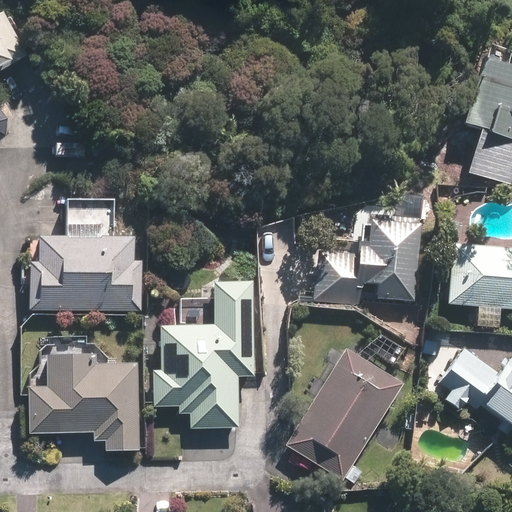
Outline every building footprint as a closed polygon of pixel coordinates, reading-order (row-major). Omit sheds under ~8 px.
[(0,68),(25,56),(2,12),(0,12),(0,68)] [(511,143),(511,139),(511,69),(481,62),(463,127),(478,131),(466,176),(510,187),(511,181),(511,143)] [(92,156),(75,160),(77,171),(94,169),(92,156)] [(32,311),(143,311),(142,263),(138,263),(137,239),(116,239),(116,200),(67,200),(67,239),(41,238),(41,263),(32,263),(32,311)] [(416,301),(422,224),(373,220),(371,246),(362,245),(361,256),(320,252),(316,303),(362,307),(364,282),(380,283),(380,298),(416,301)] [(447,307),(511,311),(511,250),(451,245),(447,307)] [(255,376),(256,284),(216,283),(216,328),(161,328),(161,371),(154,371),(154,408),(179,408),(179,414),(190,415),(191,427),(238,428),(238,376),(255,376)] [(344,481),(407,385),(351,349),(288,444),(344,481)] [(495,377),(463,352),(437,386),(448,395),(442,401),(458,413),(463,406),(473,414),(480,406),(511,430),(511,362),(508,360),(495,377)] [(140,451),(139,363),(94,364),(94,356),(48,357),(49,387),(30,387),(30,432),(94,432),(93,441),(105,440),(105,451),(140,451)]
